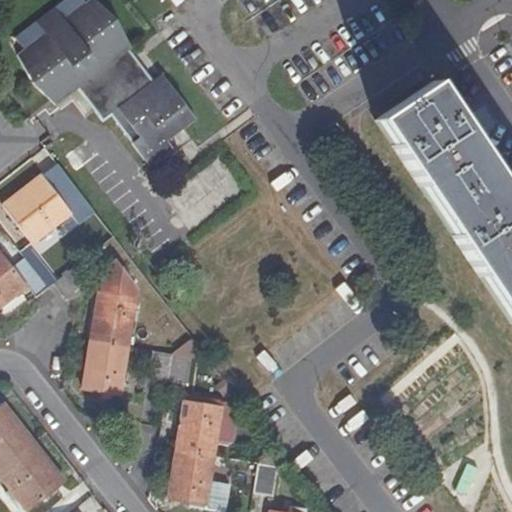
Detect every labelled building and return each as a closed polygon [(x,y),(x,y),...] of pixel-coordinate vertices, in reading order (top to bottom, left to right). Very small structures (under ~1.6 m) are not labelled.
[(78,89),(96,75),(131,48),(116,20),(93,0),(88,0),(64,20),(55,8),(37,21),(45,34),(18,55),(33,85),(57,106),(78,89)] [(96,75),(78,89),(104,122),(112,116),(111,114),(120,107),(96,75)] [(111,114),(112,116),(150,166),(173,149),(167,141),(196,119),(163,75),(120,107),(111,114)] [(511,202),(467,135),(433,84),(375,122),(511,327),(511,202)] [(92,210),(56,163),(2,207),(31,243),(69,213),(76,222),(92,210)] [(27,246),(20,251),(24,257),(47,288),(52,285),(55,283),(27,246)] [(0,258),(0,304),(22,286),(33,300),(47,288),(24,257),(9,269),(0,258)] [(99,295),(90,342),(127,348),(136,289),(115,264),(107,270),(102,294),(99,295)] [(55,283),(52,285),(62,297),(82,281),(73,269),(59,279),(55,283)] [(127,348),(90,342),(80,390),(117,397),(127,348)] [(166,380),(170,359),(153,356),(148,377),(166,380)] [(166,380),(166,382),(186,385),(189,359),(172,356),(170,359),(166,380)] [(185,404),(177,452),(213,458),(216,437),(227,439),(232,413),(185,404)] [(0,469),(32,445),(2,408),(0,409),(0,469)] [(32,445),(0,469),(0,480),(25,511),(61,483),(32,445)] [(278,450),(257,466),(252,497),(265,499),(271,469),(284,458),(278,450)] [(213,458),(177,452),(168,501),(204,507),(204,510),(217,511),(223,511),(228,487),(208,483),(213,458)] [(450,489),(467,494),(477,465),(460,459),(450,489)]
